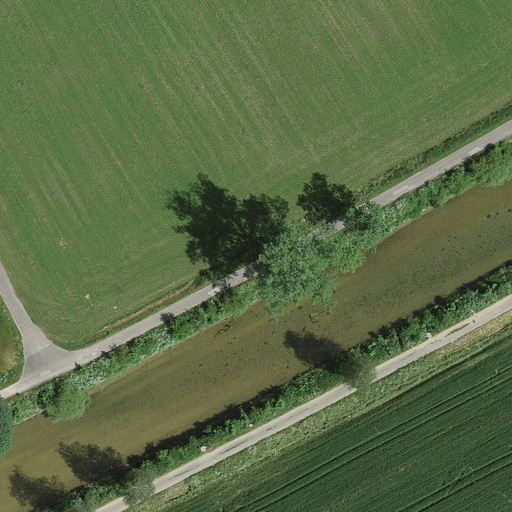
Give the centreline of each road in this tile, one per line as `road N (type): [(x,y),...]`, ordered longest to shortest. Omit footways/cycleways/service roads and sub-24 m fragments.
road 1 (track): [(511,121),(47,372)]
road 2 (track): [(101,511),(511,299)]
